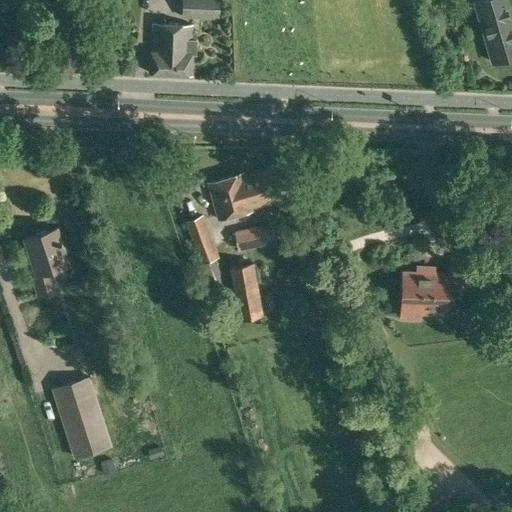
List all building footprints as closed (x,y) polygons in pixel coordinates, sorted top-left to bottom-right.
[(219,19),(219,0),(182,0),(182,18),(219,19)] [(493,62),(511,56),(511,20),(506,0),(479,0),(475,1),(493,62)] [(195,54),(196,39),(191,39),(192,25),(153,23),(152,50),(150,50),(149,72),(192,74),(193,53),(195,54)] [(281,200),(271,167),(243,175),(242,172),(207,182),(218,219),(281,200)] [(209,288),(223,282),(215,258),(219,256),(203,213),(184,220),(200,263),(209,288)] [(239,249),(272,242),(267,223),(235,230),(239,249)] [(37,297),(60,290),(53,268),(69,263),(57,226),(24,237),(29,252),(23,254),(37,297)] [(305,231),(313,263),(323,261),(315,229),(305,231)] [(332,245),(330,246),(333,268),(334,268),(334,270),(348,268),(345,244),(341,244),(332,245)] [(237,318),(262,314),(253,261),(228,265),(237,318)] [(469,286),(470,262),(454,262),(454,273),(434,272),(434,267),(418,266),(417,272),(403,271),(401,317),(419,318),(419,312),(446,313),(448,285),(469,286)] [(341,299),(338,300),(340,308),(351,307),(351,308),(360,307),(360,302),(362,302),(360,285),(352,286),(340,288),(341,299)] [(74,457),(112,445),(90,374),(51,387),(74,457)] [(160,446),(151,448),(148,449),(151,458),(162,454),(160,446)]
